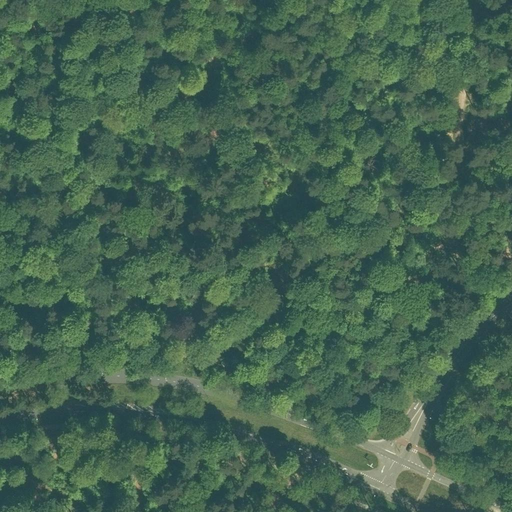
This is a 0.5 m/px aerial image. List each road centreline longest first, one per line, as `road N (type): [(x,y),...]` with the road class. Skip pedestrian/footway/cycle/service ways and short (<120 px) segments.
road 1 (secondary): [(331,429),(184,381),(76,374),(0,384)]
road 2 (secondary): [(0,416),(63,408),(149,412),(259,439),(315,463)]
road 3 (track): [(432,388),(399,283),(396,264),(406,241)]
road 4 (secondary): [(418,411),(475,333),(511,305)]
